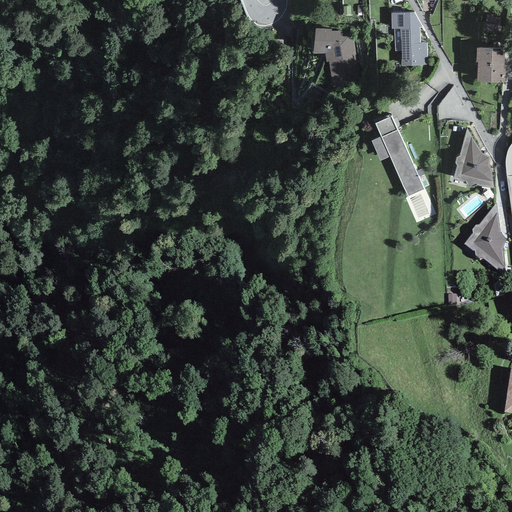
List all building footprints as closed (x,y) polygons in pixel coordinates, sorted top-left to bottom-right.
[(414,13),(391,13),(392,29),(394,29),(395,51),(401,51),(401,67),(427,65),(426,44),(420,44),(420,28),(422,28),(414,13)] [(331,29),(315,29),(313,54),(325,53),(326,62),(329,61),(332,87),(360,82),(355,55),(356,55),(353,32),(331,31),(331,29)] [(476,62),(477,62),(477,82),(505,82),(505,69),(504,69),(504,48),(476,48),(476,62)] [(392,116),(375,124),(380,137),(371,141),(380,161),(389,157),(408,197),(425,189),(392,116)] [(481,152),(466,128),(459,155),(456,157),(455,163),(456,165),(453,179),(465,182),(467,185),(472,186),(476,184),(493,188),(491,170),(489,166),(490,156),(481,152)] [(499,232),(496,203),(479,224),(475,225),(472,229),(473,233),(464,244),(474,251),(475,256),(479,259),(482,258),(505,278),(502,249),(505,239),(499,232)]
